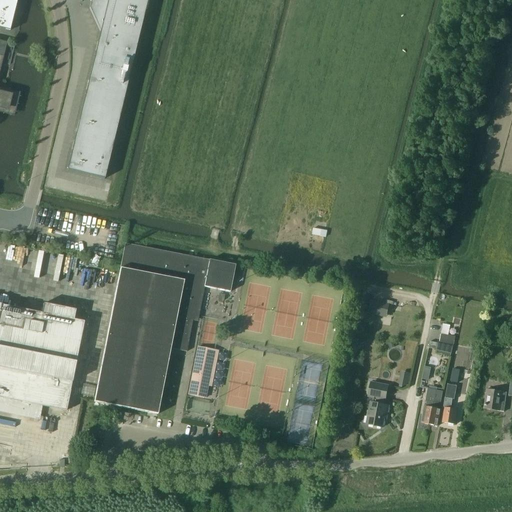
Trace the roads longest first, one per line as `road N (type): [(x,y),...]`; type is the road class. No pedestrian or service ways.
road 1 (unclassified): [(0,487),(511,445)]
road 2 (track): [(232,256),(417,296),(430,306),(401,459)]
road 3 (track): [(511,269),(441,256),(511,2)]
road 4 (unknown): [(0,267),(82,299),(94,320),(62,454),(0,459)]
road 5 (unclassified): [(22,218),(63,70),(54,0)]
road 6 (track): [(127,237),(211,252),(220,212)]
